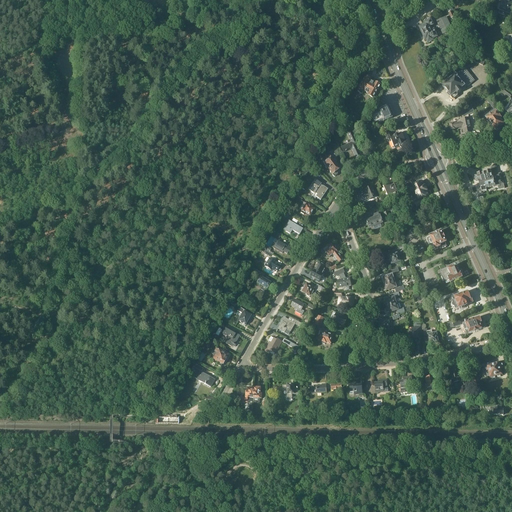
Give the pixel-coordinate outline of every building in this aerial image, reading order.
[(511,2),(505,0),(503,0),(502,5),(500,4),(499,4),(497,8),(498,9),(500,10),(498,13),(511,18),(511,16),(511,2)] [(451,18),(454,17),(452,12),(454,11),(451,4),(446,6),(451,18)] [(436,28),(435,27),(434,24),(435,24),(433,20),(431,21),(430,21),(429,18),(428,19),(427,19),(426,19),(426,20),(425,21),(426,23),(425,23),(426,23),(423,24),(422,27),(420,28),(420,29),(420,30),(421,32),(422,32),(423,36),(423,37),(424,38),(425,39),(426,41),(427,40),(428,43),(433,41),(432,39),(436,38),(435,36),(436,35),(434,31),(435,31),(435,30),(434,29),(436,28)] [(434,29),(435,30),(440,28),(443,34),(452,30),(446,18),(437,21),(439,25),(435,27),(436,28),(434,29)] [(486,59),(477,56),(475,62),(483,66),(486,59)] [(466,88),(472,83),(474,81),(465,68),(462,70),(442,85),(448,92),(448,94),(449,95),(450,96),(453,98),(454,99),(458,96),(458,94),(462,91),(463,91),(464,91),(465,91),(465,90),(466,90),(466,89),(466,88)] [(371,79),(366,77),(358,91),(362,94),(364,91),(368,94),(369,95),(374,98),(381,85),(377,83),(377,82),(377,81),(376,81),(373,79),(372,78),(371,79)] [(511,94),(505,89),(503,92),(510,98),(511,95),(511,94)] [(384,122),(393,118),(388,105),(381,108),(379,107),(378,108),(380,112),(371,115),(375,124),(384,121),(384,122)] [(471,106),(465,109),(465,110),(466,111),(468,116),(474,113),(471,106)] [(498,131),(501,129),(501,127),(500,127),(504,124),(500,119),(501,118),(494,109),(489,113),(491,116),(487,119),(488,120),(487,121),(489,123),(490,123),(497,131),(498,131)] [(364,118),(359,126),(362,128),(367,120),(364,118)] [(471,135),(471,132),(472,132),(470,123),(471,123),(470,118),(461,120),(462,122),(454,124),(454,123),(450,123),(451,130),(455,129),(455,128),(463,127),(464,134),(465,133),(466,136),(471,135)] [(405,148),(406,146),(405,144),(407,143),(402,132),(392,137),(390,131),(388,132),(386,127),(382,128),(384,134),(384,133),(386,136),(388,135),(389,138),(390,142),(392,141),(395,149),(400,147),(401,148),(403,149),(405,148)] [(352,142),(341,147),(344,152),(347,151),(347,150),(352,148),(356,158),(361,156),(359,149),(361,148),(360,145),(358,140),(357,140),(353,132),(348,134),(352,142)] [(329,154),(327,156),(325,154),(324,155),(325,157),(327,159),(323,162),(325,165),(325,166),(326,168),(327,168),(334,176),(335,177),(338,174),(338,173),(336,171),(340,168),(329,154)] [(499,189),(505,188),(504,184),(501,173),(492,175),(491,171),(486,173),(486,174),(483,174),(483,173),(478,175),(475,176),(475,177),(476,181),(477,182),(479,181),(481,188),(481,187),(482,192),(487,190),(487,188),(495,186),(498,185),(499,189)] [(321,200),(328,189),(321,184),(315,180),(308,190),(314,194),(315,193),(317,194),(316,197),(321,200)] [(412,186),(415,193),(426,188),(425,185),(424,186),(422,181),(413,185),(412,185),(412,186)] [(403,190),(398,192),(396,188),(395,188),(393,183),(384,186),(388,196),(392,194),(393,198),(399,195),(401,199),(406,197),(403,190)] [(370,199),(377,196),(372,187),(366,190),(367,193),(361,196),(364,202),(370,199)] [(419,200),(422,199),(428,196),(426,191),(427,191),(426,188),(415,193),(419,200)] [(294,192),(292,196),(301,202),(303,198),(294,192)] [(422,199),(419,200),(419,201),(415,203),(417,208),(425,204),(423,199),(422,199)] [(312,213),(314,209),(312,207),(309,205),(308,205),(304,202),(302,206),(304,207),(302,211),(301,213),(304,214),(305,213),(310,216),(310,215),(311,215),(312,214),(312,213)] [(374,226),(383,223),(379,212),(373,215),(374,219),(367,221),(367,222),(366,222),(367,225),(368,225),(370,231),(375,230),(374,226)] [(300,234),(303,229),(289,220),(283,230),(290,234),(292,230),(300,234)] [(272,230),(270,234),(279,239),(281,235),(272,230)] [(441,231),(430,236),(427,238),(426,240),(430,249),(433,250),(435,249),(436,249),(441,247),(441,248),(442,248),(446,246),(447,245),(445,243),(447,242),(445,238),(443,235),(441,231)] [(291,247),(282,242),(283,241),(280,239),(279,240),(278,240),(273,248),(282,253),(283,251),(287,254),(291,247)] [(340,254),(338,252),(332,243),(324,249),(330,257),(333,254),(340,263),(344,260),(340,254)] [(396,251),(386,254),(387,258),(388,261),(391,260),(392,264),(395,263),(396,263),(396,264),(397,264),(398,264),(399,263),(399,262),(400,261),(397,254),(396,251)] [(280,266),(279,264),(276,263),(276,262),(269,258),(267,262),(266,262),(265,262),(264,263),(264,264),(264,265),(265,266),(264,266),(271,270),(272,269),(277,271),(278,269),(279,270),(280,270),(281,269),(281,268),(281,267),(280,267),(280,266)] [(327,271),(329,267),(319,262),(320,263),(315,271),(314,270),(311,276),(316,279),(316,280),(319,282),(319,281),(320,281),(324,275),(323,274),(325,269),(327,271)] [(456,265),(450,268),(448,269),(445,270),(441,272),(445,281),(446,281),(447,283),(448,284),(450,283),(451,283),(462,278),(462,277),(465,276),(463,271),(462,269),(459,271),(456,265)] [(339,288),(351,286),(350,278),(346,279),(344,273),(345,273),(344,269),(334,273),(335,277),(339,275),(341,280),(338,280),(339,288)] [(266,289),(270,283),(268,282),(269,281),(266,278),(265,280),(262,278),(265,275),(260,272),(257,276),(260,278),(257,284),(262,287),(261,289),(265,292),(266,289)] [(385,284),(396,280),(394,274),(383,278),(383,279),(382,279),(382,280),(383,281),(383,282),(384,281),(385,284)] [(396,280),(385,284),(386,287),(385,287),(385,288),(385,289),(386,290),(387,291),(398,287),(396,280)] [(315,289),(307,284),(303,291),(307,294),(306,295),(310,297),(311,295),(311,296),(313,292),(315,293),(317,290),(320,292),(322,288),(323,287),(318,285),(317,284),(315,289)] [(438,291),(434,288),(433,289),(432,287),(430,288),(431,290),(429,290),(429,295),(430,296),(429,297),(432,299),(433,298),(438,296),(438,291)] [(387,307),(398,303),(396,297),(400,295),(399,292),(392,294),(393,297),(385,300),(385,301),(384,301),(384,302),(384,304),(385,304),(386,304),(387,307)] [(471,305),(474,303),(472,299),(471,299),(468,292),(452,298),(453,301),(454,303),(453,304),(454,306),(455,307),(456,309),(459,308),(459,309),(464,307),(465,307),(471,305)] [(353,306),(354,298),(349,298),(344,298),(342,298),(342,300),(339,300),(339,305),(341,305),(341,306),(348,307),(351,308),(352,307),(353,307),(353,306)] [(302,310),(305,304),(295,299),(291,306),(298,309),(296,312),(302,315),(305,311),(302,310)] [(398,303),(387,307),(388,309),(387,309),(387,310),(387,312),(388,312),(389,312),(389,313),(397,310),(398,313),(405,311),(404,308),(400,309),(398,303)] [(239,308),(237,311),(236,314),(240,317),(238,320),(242,322),(241,323),(245,325),(246,325),(245,324),(248,319),(249,320),(252,315),(239,308)] [(344,326),(347,318),(341,316),(342,315),(337,313),(335,313),(334,313),(333,315),(334,316),(335,317),(333,321),(344,326)] [(297,325),(306,330),(307,327),(290,317),(288,321),(283,318),(280,324),(281,324),(279,328),(285,332),(287,328),(291,331),(295,324),(297,325)] [(482,329),(485,328),(483,322),(482,323),(480,318),(466,323),(466,322),(465,323),(463,324),(465,330),(466,330),(467,335),(469,334),(482,329)] [(460,319),(452,322),(454,327),(462,325),(460,319)] [(390,326),(393,326),(392,322),(380,323),(381,331),(390,331),(390,326)] [(422,327),(420,327),(420,324),(416,324),(415,325),(415,327),(415,330),(410,330),(410,339),(418,339),(418,333),(422,333),(422,327)] [(331,344),(334,334),(324,331),(324,329),(321,328),(318,340),(322,342),(322,343),(325,344),(326,343),(331,344)] [(237,339),(239,335),(235,333),(235,334),(232,332),(232,333),(225,329),(222,334),(227,337),(228,335),(230,336),(226,343),(232,347),(233,344),(235,345),(238,339),(237,339)] [(425,329),(424,330),(425,337),(428,336),(429,339),(428,340),(428,342),(430,342),(430,343),(438,342),(437,333),(433,334),(432,331),(428,331),(427,329),(425,329)] [(277,340),(274,338),(271,337),(269,340),(272,342),(271,344),(269,343),(265,351),(270,353),(271,351),(276,353),(283,342),(278,339),(277,340)] [(290,342),(288,345),(296,350),(299,346),(290,342)] [(214,351),(212,355),(215,356),(213,359),(218,362),(217,364),(221,367),(222,364),(223,364),(224,364),(225,362),(225,360),(228,355),(225,354),(226,352),(222,350),(221,352),(219,350),(216,349),(214,351)] [(503,369),(502,363),(484,367),(487,377),(490,376),(491,379),(503,375),(503,374),(504,373),(503,369)] [(195,364),(193,368),(196,370),(193,374),(198,377),(199,376),(201,377),(199,381),(211,387),(215,380),(202,373),(199,371),(201,368),(195,364)] [(451,371),(448,371),(449,375),(450,380),(453,379),(454,382),(460,381),(462,387),(463,386),(468,385),(466,376),(461,377),(460,375),(459,369),(451,371)] [(436,387),(439,386),(438,379),(437,379),(437,376),(426,378),(427,388),(436,387)] [(472,386),(479,384),(477,376),(470,378),(472,386)] [(409,386),(413,385),(412,377),(404,378),(404,381),(400,381),(401,390),(405,389),(405,391),(410,390),(409,386)] [(384,388),(388,388),(387,380),(379,380),(379,383),(375,383),(376,392),(384,391),(384,388)] [(350,383),(350,391),(350,395),(354,395),(354,394),(363,393),(362,385),(358,385),(358,382),(350,383)] [(287,385),(287,386),(283,386),(283,390),(287,390),(288,395),(288,398),(292,398),(292,394),(295,394),(298,394),(298,388),(294,388),(294,384),(287,385)] [(332,389),(341,389),(341,384),(334,385),(334,384),(331,384),(331,385),(327,386),(327,385),(310,387),(311,394),(327,393),(327,389),(332,389)] [(254,403),(259,403),(260,399),(262,399),(262,393),(261,393),(261,392),(261,388),(254,388),(254,389),(255,389),(254,398),(254,399),(254,402),(254,403)] [(254,399),(254,398),(255,389),(254,389),(248,389),(248,392),(246,392),(246,397),(242,397),(242,402),(248,403),(248,401),(254,402),(254,399)] [(180,419),(180,418),(179,418),(177,418),(177,415),(163,415),(163,416),(162,416),(162,417),(157,417),(157,423),(179,424),(179,419),(180,419)]
